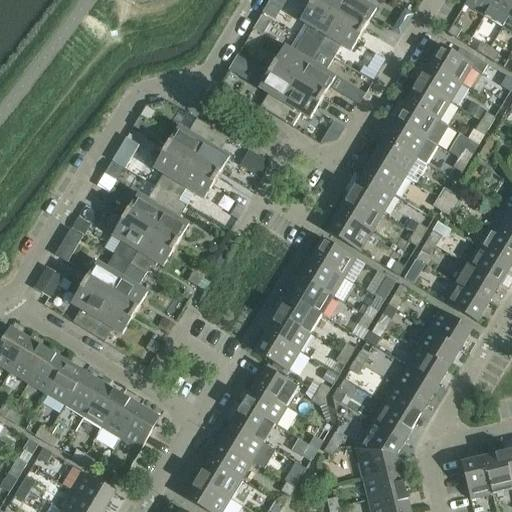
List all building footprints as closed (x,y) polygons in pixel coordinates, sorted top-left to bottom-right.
[(271,0),(269,4),(280,11),(285,0),(271,0)] [(300,22),(317,32),(310,45),(318,50),(338,16),(313,0),(300,22)] [(313,0),(338,16),(347,0),(313,0)] [(377,10),(360,0),(347,0),(338,16),(364,31),(377,10)] [(468,0),(465,5),(484,17),(494,0),(468,0)] [(503,28),(511,13),(511,0),(494,0),(484,17),(503,28)] [(511,33),(511,13),(503,28),(511,33)] [(333,41),(351,52),(364,31),(338,16),(318,50),(326,54),(333,41)] [(262,38),(272,22),(263,17),(253,33),(262,38)] [(398,23),(393,31),(400,35),(402,35),(406,28),(398,23)] [(453,26),(448,34),(456,40),(461,31),(453,26)] [(482,43),(477,52),(485,57),(491,49),(482,43)] [(302,57),(285,47),(272,68),(297,84),(318,50),(310,45),(302,57)] [(458,56),(441,46),(429,65),(462,85),(471,70),(483,77),(489,66),(461,50),(458,56)] [(494,62),(499,54),(491,49),(485,57),(494,62)] [(336,78),(318,67),(326,54),(318,50),(297,84),(323,99),(336,78)] [(375,53),(369,64),(380,71),(387,60),(375,53)] [(256,67),(238,56),(229,71),(247,82),(256,67)] [(368,65),(362,75),(372,80),(378,71),(368,65)] [(418,84),(450,104),(462,85),(429,65),(418,84)] [(259,89),(269,95),(261,108),(277,118),(297,84),(272,68),(259,89)] [(506,77),(500,87),(510,93),(511,92),(511,90),(511,80),(508,78),(506,77)] [(293,128),(301,114),(310,120),(323,99),(297,84),(277,118),(293,128)] [(407,102),(439,122),(450,104),(418,84),(407,102)] [(354,90),(348,99),(360,106),(365,97),(366,96),(354,89),(354,90)] [(395,121),(428,141),(439,122),(407,102),(395,121)] [(495,119),(486,114),(487,113),(472,103),(466,113),(481,123),(490,128),(495,119)] [(146,107),(133,128),(155,141),(162,130),(149,123),(155,113),(146,107)] [(197,120),(188,133),(179,127),(166,148),(192,164),(213,129),(197,120)] [(384,139),(417,159),(428,141),(395,121),(384,139)] [(335,123),(321,145),(322,145),(338,142),(345,130),(335,123)] [(476,131),(484,136),(490,128),(481,123),(476,131)] [(230,158),(221,152),(229,139),(213,129),(192,164),(217,179),(230,158)] [(427,165),(417,159),(384,139),(373,158),(405,178),(415,184),(427,165)] [(497,146),(489,141),(484,149),(492,155),(497,146)] [(137,149),(127,143),(116,162),(126,168),(137,149)] [(153,169),(171,180),(163,193),(171,198),(192,164),(166,148),(153,169)] [(478,158),(487,163),(492,155),(484,149),(478,158)] [(472,156),(464,151),(459,160),(467,165),(472,156)] [(250,152),(242,166),(262,179),(271,165),(250,152)] [(362,177),(394,197),(405,178),(373,158),(362,177)] [(454,168),(462,173),(467,165),(459,160),(454,168)] [(103,178),(113,184),(121,169),(112,163),(103,178)] [(187,189),(204,200),(217,179),(192,164),(171,198),(179,202),(187,189)] [(351,195),(383,215),(394,197),(362,177),(351,195)] [(444,190),(439,199),(447,203),(453,195),(444,190)] [(511,191),(501,210),(511,217),(511,191)] [(156,206),(138,195),(125,216),(151,231),(171,198),(163,193),(156,206)] [(339,213),(372,234),(383,215),(351,195),(339,213)] [(447,203),(456,209),(461,200),(453,195),(447,203)] [(189,226),(171,215),(179,202),(171,198),(151,231),(176,247),(189,226)] [(439,199),(434,207),(442,212),(447,203),(439,199)] [(442,212),(450,217),(456,209),(447,203),(442,212)] [(238,205),(231,216),(238,221),(245,209),(238,205)] [(511,217),(501,210),(490,229),(511,242),(511,217)] [(327,233),(360,253),(372,234),(339,213),(327,233)] [(112,237),(130,248),(122,261),(130,265),(151,231),(125,216),(112,237)] [(91,226),(78,218),(72,228),(85,236),(91,226)] [(439,223),(433,234),(441,239),(443,240),(448,238),(452,231),(439,223)] [(427,230),(419,225),(414,234),(422,239),(427,230)] [(511,265),(511,242),(490,229),(478,247),(511,267),(511,265)] [(68,262),(83,237),(71,230),(56,255),(68,262)] [(146,275),(154,262),(163,268),(176,247),(151,231),(130,265),(138,270),(146,275)] [(211,254),(205,264),(220,272),(239,239),(229,232),(215,256),(211,254)] [(409,243),(417,248),(422,239),(414,234),(409,243)] [(441,239),(433,234),(427,242),(436,247),(441,239)] [(356,260),(323,240),(312,259),(344,279),(356,260)] [(422,251),(431,256),(436,247),(427,242),(422,251)] [(511,267),(478,247),(467,266),(500,286),(511,267)] [(344,279),(312,259),(301,277),(333,298),(344,279)] [(386,269),(399,277),(405,268),(392,260),(386,269)] [(115,273),(97,263),(84,284),(110,299),(130,265),(122,261),(115,273)] [(148,294),(130,283),(138,270),(130,265),(110,299),(135,315),(148,294)] [(500,286),(467,266),(456,284),(489,304),(500,286)] [(63,278),(48,269),(36,289),(50,298),(63,278)] [(405,280),(413,285),(418,276),(410,271),(405,280)] [(194,273),(188,282),(197,287),(202,278),(194,273)] [(333,298),(301,277),(289,296),(322,316),(333,298)] [(387,278),(377,295),(385,300),(395,284),(387,278)] [(71,305),(81,311),(73,324),(89,334),(110,299),(84,284),(71,305)] [(444,304),(477,324),(489,304),(456,284),(444,304)] [(395,295),(404,301),(409,292),(401,287),(395,295)] [(322,316),(289,296),(278,314),(311,335),(322,316)] [(113,330),(122,336),(135,315),(110,299),(89,334),(105,343),(113,330)] [(378,313),(369,308),(364,316),(372,322),(378,313)] [(473,331),(440,311),(428,330),(461,350),(473,331)] [(311,335),(278,314),(267,333),(300,353),(311,335)] [(372,322),(364,316),(353,335),(364,341),(370,332),(367,330),(372,322)] [(391,321),(383,316),(378,325),(386,330),(391,321)] [(164,319),(158,328),(169,334),(174,325),(164,319)] [(376,349),(382,339),(381,339),(386,330),(378,325),(372,334),(370,332),(364,341),(376,349)] [(11,329),(0,346),(0,367),(10,373),(30,340),(11,329)] [(417,349),(450,369),(461,350),(428,330),(417,349)] [(255,353),(288,373),(300,353),(267,333),(255,353)] [(30,340),(10,373),(29,384),(48,352),(30,340)] [(152,341),(147,349),(155,355),(160,347),(152,341)] [(355,350),(347,345),(342,354),(350,359),(355,350)] [(406,367),(439,387),(450,369),(417,349),(406,367)] [(48,352),(29,384),(47,396),(67,363),(48,352)] [(369,358),(360,353),(355,362),(364,367),(369,358)] [(336,362),(345,367),(350,359),(342,354),(336,362)] [(350,371),(358,376),(364,367),(355,362),(350,371)] [(67,363),(47,396),(66,407),(85,374),(67,363)] [(395,385),(428,405),(439,387),(406,367),(395,385)] [(298,388),(266,369),(254,388),(287,408),(298,388)] [(329,371),(324,380),(333,386),(339,377),(329,371)] [(85,374),(66,407),(84,418),(104,385),(85,374)] [(310,389),(325,399),(331,390),(315,381),(310,389)] [(104,385),(84,418),(103,429),(122,396),(104,385)] [(384,404),(416,424),(428,405),(395,385),(384,404)] [(287,408),(254,388),(243,406),(275,426),(287,408)] [(325,399),(310,389),(305,396),(311,402),(320,408),(325,399)] [(341,404),(347,395),(338,390),(333,399),(341,404)] [(122,396),(103,429),(121,440),(141,408),(122,396)] [(372,423),(405,443),(416,424),(384,404),(372,423)] [(4,406),(0,412),(0,415),(7,420),(12,412),(4,406)] [(275,426),(243,406),(231,425),(264,445),(275,426)] [(140,452),(160,419),(141,408),(121,440),(140,452)] [(16,425),(21,417),(12,412),(7,420),(16,425)] [(405,443),(372,423),(356,450),(397,456),(405,443)] [(264,445),(231,425),(220,443),(253,463),(264,445)] [(40,429),(35,437),(44,442),(49,434),(40,429)] [(53,448),(58,439),(49,434),(44,442),(53,448)] [(343,440),(335,435),(330,444),(338,449),(343,440)] [(323,443),(315,438),(309,447),(318,452),(323,443)] [(38,446),(29,441),(23,451),(32,456),(38,446)] [(253,463),(220,443),(209,462),(242,482),(253,463)] [(324,452),(333,457),(338,449),(330,444),(324,452)] [(304,455),(312,460),(318,452),(309,447),(304,455)] [(44,449),(37,459),(47,465),(53,455),(44,449)] [(363,481),(401,471),(397,456),(356,450),(363,481)] [(77,451),(72,459),(81,465),(86,456),(77,451)] [(511,490),(511,482),(505,453),(484,458),(493,496),(511,490)] [(90,470),(95,462),(86,456),(81,465),(90,470)] [(462,464),(471,501),(493,496),(484,458),(462,464)] [(242,482),(209,462),(198,480),(231,500),(242,482)] [(306,471),(296,464),(285,482),(287,483),(295,489),(306,471)] [(22,474),(12,468),(6,478),(16,484),(22,474)] [(369,501),(406,492),(401,471),(363,481),(369,501)] [(104,511),(116,493),(85,474),(73,494),(103,511),(104,511)] [(124,479),(115,474),(110,482),(119,488),(124,479)] [(36,483),(27,477),(21,487),(30,493),(36,483)] [(0,489),(9,494),(16,484),(6,478),(0,489)] [(186,499),(206,511),(223,511),(231,500),(198,480),(186,499)] [(282,492),(290,497),(295,489),(287,483),(282,492)] [(14,497),(24,503),(30,493),(21,487),(14,497)] [(371,511),(410,511),(406,492),(369,501),(371,511)] [(62,511),(103,511),(73,494),(62,511)] [(337,499),(328,501),(330,511),(340,509),(337,499)] [(269,511),(280,511),(284,507),(276,502),(269,511)]
